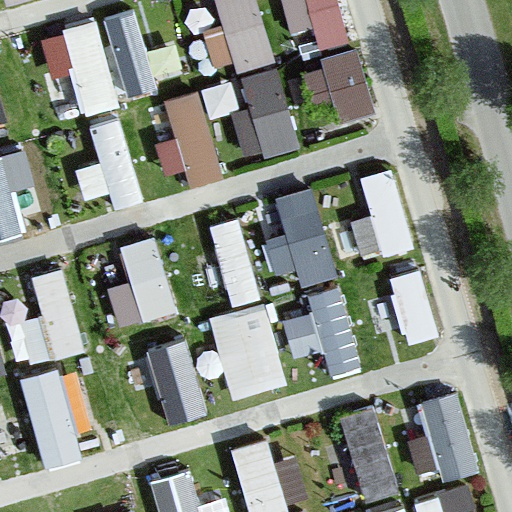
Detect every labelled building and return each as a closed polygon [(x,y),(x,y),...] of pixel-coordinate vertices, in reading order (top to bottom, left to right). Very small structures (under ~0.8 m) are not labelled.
[(140,0),(130,0),(44,21),(64,102),(160,78),(140,0)] [(144,0),(149,30),(181,25),(177,0),(144,0)] [(221,0),(224,12),(208,15),(217,57),(274,44),(264,0),(221,0)] [(290,0),(302,37),(355,21),(348,0),(290,0)] [(323,109),(379,89),(359,33),(303,53),(323,109)] [(212,100),(240,94),(249,141),(302,131),(287,53),(206,69),(212,100)] [(178,125),(172,126),(181,172),(225,163),(207,74),(170,82),(178,125)] [(92,111),(121,194),(151,184),(122,101),(92,111)] [(0,223),(23,218),(12,174),(39,167),(31,133),(0,140),(0,223)] [(395,151),(363,161),(374,198),(355,204),(368,245),(420,228),(395,151)] [(314,168),(277,181),(289,213),(274,218),(294,274),(345,256),(314,168)] [(229,288),(259,284),(248,202),(218,206),(229,288)] [(156,219),(122,231),(134,265),(112,272),(126,315),(182,296),(156,219)] [(29,256),(33,341),(82,339),(78,254),(29,256)] [(327,337),(333,362),(367,353),(348,279),(282,295),(294,346),(327,337)] [(236,384),(291,368),(267,287),(213,303),(236,384)] [(190,321),(148,334),(170,408),(212,395),(190,321)] [(71,352),(30,356),(40,447),(80,443),(71,352)] [(462,374),(402,392),(426,470),(486,453),(462,374)] [(340,400),(368,485),(405,473),(378,388),(340,400)] [(233,431),(257,511),(276,511),(295,506),(269,421),(233,431)] [(237,511),(231,480),(203,486),(196,453),(154,462),(164,511),(237,511)] [(484,511),(481,475),(427,480),(430,511),(484,511)] [(417,511),(410,488),(370,501),(373,511),(417,511)] [(92,501),(93,511),(144,511),(142,495),(92,501)]
